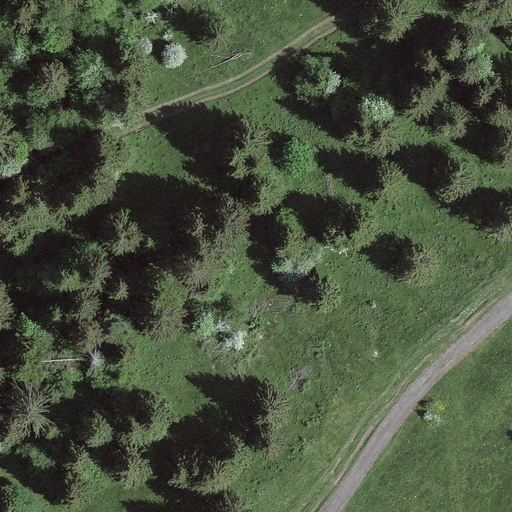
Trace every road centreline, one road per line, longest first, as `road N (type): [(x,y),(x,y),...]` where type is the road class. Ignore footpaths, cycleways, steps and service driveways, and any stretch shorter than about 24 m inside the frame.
road 1 (track): [(0,189),(40,162),(253,75),(374,0)]
road 2 (track): [(511,301),(429,376),(329,511)]
